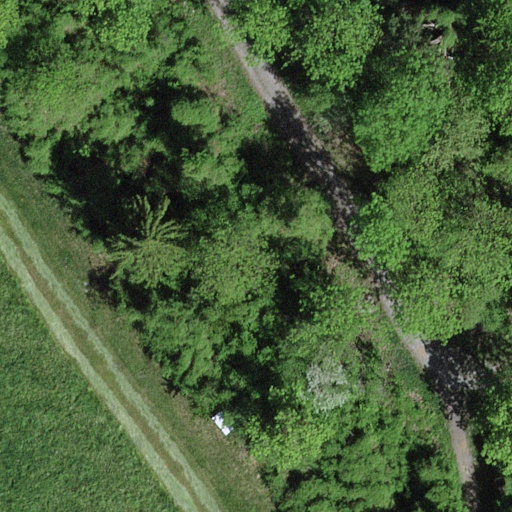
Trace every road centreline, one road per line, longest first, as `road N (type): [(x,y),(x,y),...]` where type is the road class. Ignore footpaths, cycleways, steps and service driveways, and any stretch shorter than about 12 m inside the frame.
road 1 (track): [(225,0),(424,353),(456,376),(511,374)]
road 2 (track): [(479,511),(456,376)]
